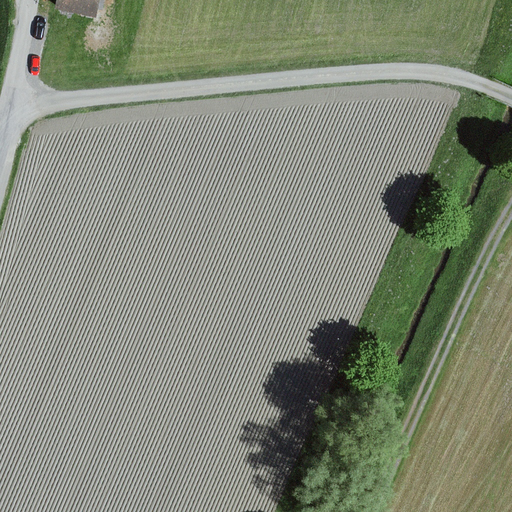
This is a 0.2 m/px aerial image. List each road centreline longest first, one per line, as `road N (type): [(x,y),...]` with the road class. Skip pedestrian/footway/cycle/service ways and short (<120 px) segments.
road 1 (track): [(37,0),(20,102),(392,72),(445,75),(511,98)]
road 2 (track): [(511,210),(372,511)]
